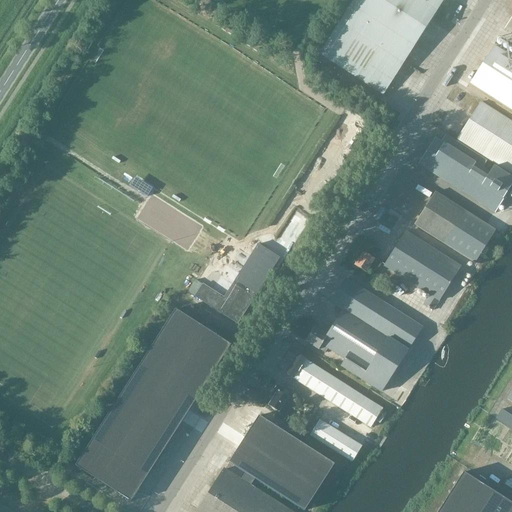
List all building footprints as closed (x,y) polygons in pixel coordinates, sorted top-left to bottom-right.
[(353,0),(320,54),(383,94),(432,17),(441,22),(446,14),(438,9),(443,0),(353,0)] [(472,39),(478,47),(488,40),(482,31),(472,39)] [(511,58),(510,57),(493,46),(470,83),(511,110),(511,58)] [(511,121),(480,101),(456,139),(511,175),(511,121)] [(511,201),(511,199),(511,187),(498,179),(503,172),(493,166),(489,173),(481,168),(486,161),(445,135),(441,142),(435,138),(418,164),(494,213),(505,196),(511,201)] [(123,185),(141,195),(146,186),(128,176),(123,185)] [(474,264),(495,231),(435,192),(413,225),(474,264)] [(386,224),(392,228),(397,219),(392,216),(386,224)] [(405,233),(383,267),(429,296),(423,306),(432,311),(459,267),(405,233)] [(257,244),(247,261),(223,298),(202,285),(201,287),(194,283),(188,293),(237,324),(279,258),(257,244)] [(375,258),(374,260),(362,252),(354,265),(366,273),(369,268),(376,272),(382,263),(375,258)] [(385,385),(394,371),(421,328),(345,279),(330,302),(343,310),(326,336),(314,329),(305,342),(318,350),(319,349),(325,353),(327,349),(345,360),(340,367),(380,392),(384,385),(385,385)] [(419,301),(423,304),(427,296),(422,294),(419,301)] [(173,312),(76,465),(132,501),(229,348),(173,312)] [(313,364),(297,354),(286,373),(301,383),(313,364)] [(321,369),(313,364),(301,383),(309,388),(321,369)] [(321,369),(309,388),(317,393),(329,375),(321,369)] [(338,380),(329,375),(317,393),(326,399),(338,380)] [(346,385),(338,380),(326,399),(334,404),(346,385)] [(354,391),(346,385),(334,404),(343,409),(354,391)] [(285,397),(288,393),(277,386),(270,398),(273,399),(269,406),(278,412),(287,398),(285,397)] [(343,409),(351,415),(363,396),(354,391),(343,409)] [(363,396),(351,415),(361,421),(373,402),(363,396)] [(373,402),(361,421),(370,427),(382,408),(373,402)] [(496,417),(511,427),(511,414),(502,408),(496,417)] [(334,464),(258,415),(229,461),(247,473),(257,479),(305,510),(334,464)] [(310,435),(318,441),(327,425),(319,420),(310,435)] [(302,424),(298,430),(305,434),(308,429),(302,424)] [(318,441),(327,446),(336,430),(327,425),(318,441)] [(327,446),(335,451),(345,436),(336,430),(327,446)] [(335,451),(344,456),(353,441),(345,436),(335,451)] [(344,456),(352,461),(362,446),(353,441),(344,456)] [(289,511),(251,487),(257,479),(247,473),(242,481),(224,470),(207,495),(205,494),(202,497),(205,499),(196,511),(289,511)] [(511,511),(511,503),(463,472),(437,511),(511,511)]
